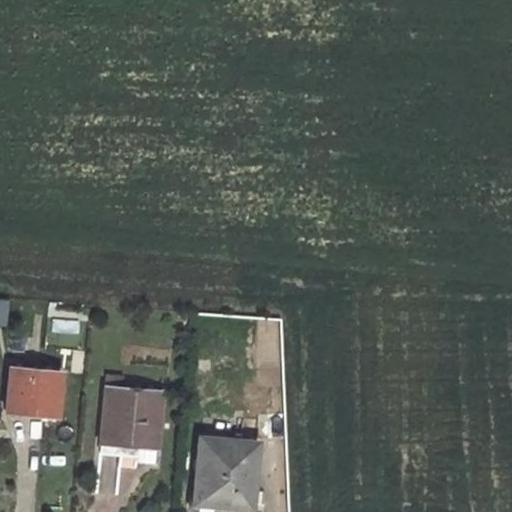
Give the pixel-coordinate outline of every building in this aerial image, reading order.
[(52,318),(50,331),(77,335),(79,322),(52,318)] [(23,408),(22,412),(30,413),(40,414),(41,409),(56,411),(58,374),(8,368),(6,406),(23,408)] [(119,391),(120,378),(105,377),(99,441),(118,443),(118,452),(136,454),(135,464),(154,466),(159,395),(119,391)] [(199,437),(192,499),(217,502),(217,505),(248,509),(255,444),(199,437)] [(99,441),(99,450),(118,452),(118,443),(99,441)]
